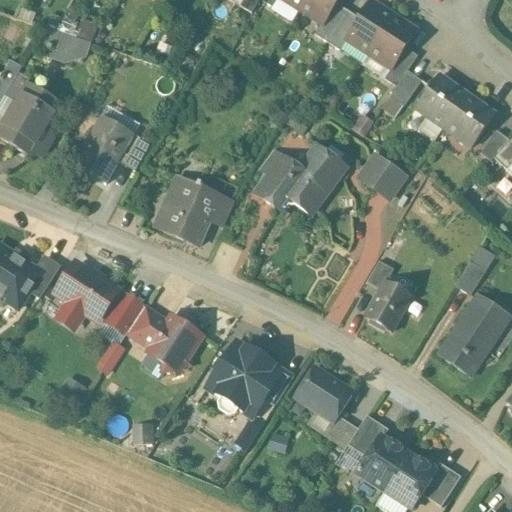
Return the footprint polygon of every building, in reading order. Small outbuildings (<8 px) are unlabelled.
[(260,2),(261,0),(244,0),(239,9),(252,16),(260,2)] [(261,0),(260,2),(272,9),(278,0),(261,0)] [(280,0),(300,12),(308,0),(280,0)] [(322,26),(336,5),(339,0),(308,0),(300,12),(321,26),(322,26)] [(328,45),(349,13),(336,5),(322,26),(321,26),(314,36),(328,45)] [(369,57),(392,21),(383,15),(384,13),(371,5),(360,21),(347,42),(369,57)] [(347,42),(360,21),(349,13),(328,45),(340,53),(347,42)] [(392,21),(369,57),(391,71),(405,50),(416,33),(403,25),(401,27),(392,21)] [(385,81),(396,89),(407,73),(408,74),(418,58),(405,50),(391,71),(385,81)] [(385,81),(391,71),(369,57),(362,67),(385,81)] [(0,108),(19,77),(20,75),(8,67),(0,81),(0,108)] [(404,109),(422,84),(408,74),(407,73),(396,89),(390,99),(404,109)] [(28,87),(33,90),(36,86),(19,77),(0,108),(0,117),(2,119),(3,122),(5,124),(21,98),(28,87)] [(444,131),(467,98),(439,79),(416,112),(444,131)] [(21,98),(54,117),(61,107),(33,90),(28,87),(21,98)] [(5,124),(0,131),(0,140),(32,160),(33,156),(38,159),(44,157),(47,153),(45,148),(51,147),(53,142),(52,136),(51,135),(59,120),(54,117),(21,98),(5,124)] [(494,118),(467,98),(444,131),(471,150),(494,118)] [(134,138),(101,119),(72,168),(106,188),(134,138)] [(495,161),(511,144),(497,133),(480,157),(491,164),(495,161)] [(151,147),(138,140),(123,167),(135,174),(151,147)] [(511,142),(511,144),(495,161),(507,173),(511,168),(511,142)] [(279,213),(284,206),(287,207),(289,208),(292,208),(294,208),(297,207),(299,205),(310,214),(308,217),(309,219),(345,170),(317,150),(299,173),(283,161),(256,196),(279,213)] [(374,159),(359,181),(378,194),(393,172),(374,159)] [(405,181),(393,172),(378,194),(390,202),(405,181)] [(210,224),(222,198),(179,179),(156,230),(199,250),(210,224)] [(233,204),(222,198),(210,224),(222,229),(233,204)] [(294,208),(308,217),(310,214),(299,205),(297,207),(294,208)] [(283,217),(289,208),(287,207),(284,206),(279,213),(283,217)] [(37,273),(0,248),(0,309),(2,309),(5,304),(18,312),(30,294),(42,276),(37,273)] [(45,261),(37,273),(42,276),(30,294),(40,301),(59,271),(45,261)] [(385,286),(386,286),(394,273),(379,264),(367,285),(381,293),(385,286)] [(486,275),(471,265),(455,289),(471,299),(486,275)] [(116,294),(76,268),(57,298),(69,306),(65,313),(80,323),(84,316),(97,324),(116,294)] [(386,286),(385,286),(381,293),(366,321),(392,335),(411,300),(386,286)] [(143,311),(123,298),(106,325),(125,338),(127,336),(143,311)] [(510,321),(478,299),(438,357),(470,379),(510,321)] [(167,328),(143,311),(127,336),(151,352),(167,328)] [(80,323),(65,313),(59,321),(74,332),(80,323)] [(172,321),(167,328),(151,352),(148,357),(162,366),(163,374),(172,372),(182,370),(190,369),(188,360),(202,340),(172,321)] [(114,342),(97,369),(109,377),(126,350),(114,342)] [(283,375),(236,344),(206,391),(252,421),(266,401),(283,375)] [(314,372),(295,401),(334,426),(338,420),(353,397),(314,372)] [(294,382),(283,375),(266,401),(276,408),(294,382)] [(358,433),(347,450),(368,463),(382,440),(383,441),(388,433),(367,419),(358,433)] [(358,433),(338,420),(334,426),(326,438),(347,450),(358,433)] [(135,446),(156,445),(155,425),(134,426),(135,446)] [(383,441),(382,440),(368,463),(358,478),(385,495),(409,458),(383,441)] [(435,474),(409,458),(385,495),(411,511),(412,511),(422,498),(436,475),(435,474)] [(435,474),(436,475),(422,498),(441,511),(461,480),(440,467),(435,474)]
